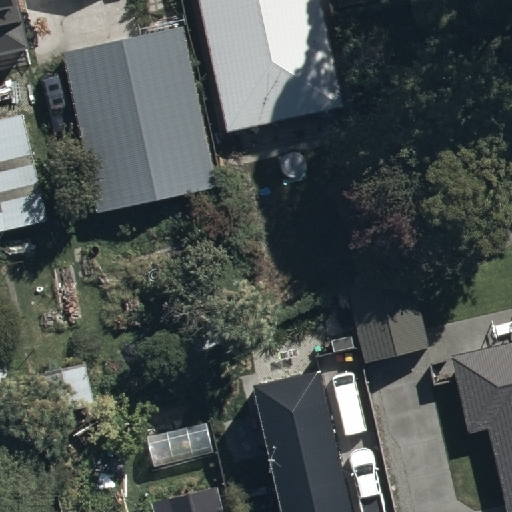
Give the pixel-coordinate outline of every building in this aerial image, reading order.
[(18,0),(0,0),(0,24),(23,20),(18,0)] [(201,0),(231,131),(351,104),(327,0),(201,0)] [(97,213),(219,186),(184,28),(63,54),(97,213)] [(0,233),(48,222),(21,114),(0,118),(0,233)] [(342,284),(362,366),(432,349),(411,267),(342,284)] [(511,511),(511,333),(442,350),(462,437),(484,431),(502,511),(511,511)] [(354,511),(321,370),(252,386),(280,511),(354,511)] [(151,505),(152,511),(225,511),(219,487),(151,505)]
